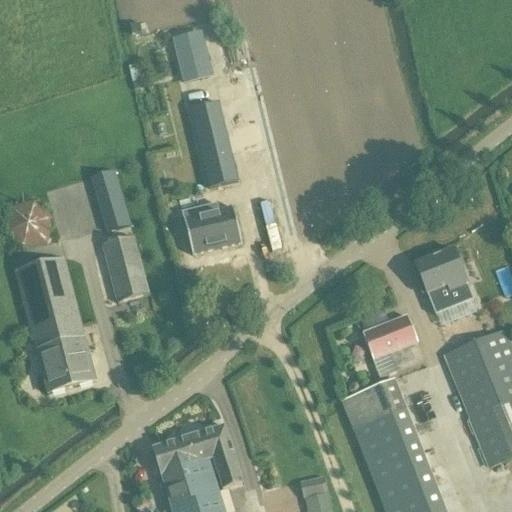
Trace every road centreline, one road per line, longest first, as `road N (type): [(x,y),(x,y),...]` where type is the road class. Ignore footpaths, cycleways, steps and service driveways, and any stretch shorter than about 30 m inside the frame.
road 1 (residential): [(511,129),(24,511)]
road 2 (track): [(493,511),(384,229)]
